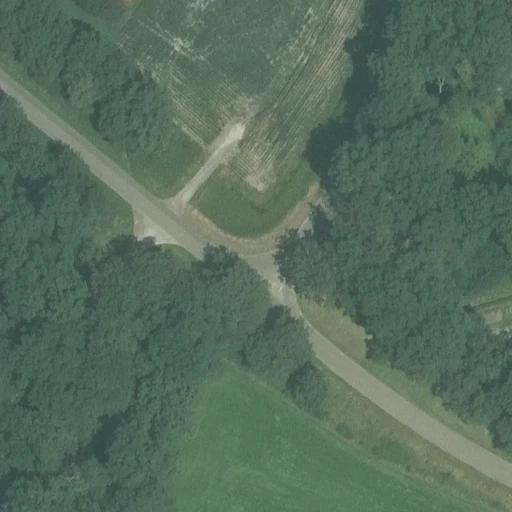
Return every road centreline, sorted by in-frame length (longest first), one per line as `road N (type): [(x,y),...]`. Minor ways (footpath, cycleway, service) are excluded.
road 1 (unclassified): [(255,295),(295,249),(352,158),(412,0)]
road 2 (unclassified): [(255,295),(0,83)]
road 3 (unclassified): [(511,477),(402,411),(255,295)]
